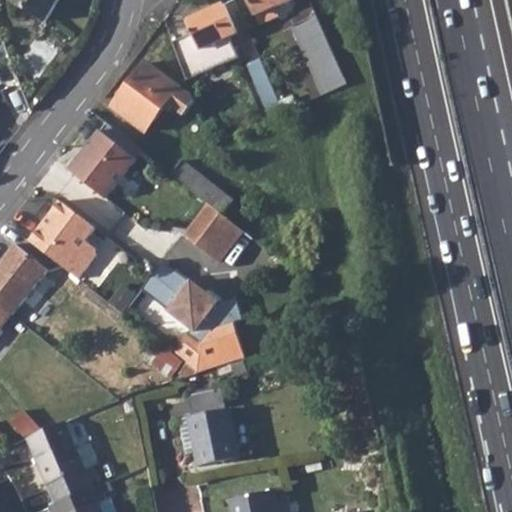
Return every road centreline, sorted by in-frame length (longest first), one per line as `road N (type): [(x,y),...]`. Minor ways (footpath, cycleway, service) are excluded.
road 1 (motorway): [(405,0),(511,472)]
road 2 (motorway): [(511,257),(455,0)]
road 3 (residential): [(0,191),(116,34),(124,0)]
road 4 (unknown): [(33,148),(119,222),(160,243)]
